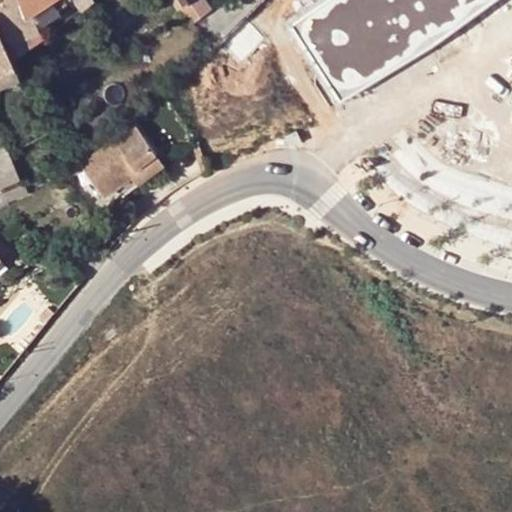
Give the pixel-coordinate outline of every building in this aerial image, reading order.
[(5,0),(0,0),(0,22),(2,28),(23,19),(14,0),(9,0),(6,2),(5,0)] [(26,15),(19,0),(5,0),(6,2),(9,0),(14,0),(23,19),(2,28),(10,43),(40,28),(31,12),(26,15)] [(48,0),(19,0),(26,15),(31,12),(48,0)] [(71,0),(80,10),(92,0),(91,0),(71,0)] [(91,0),(92,0),(103,16),(124,0),(91,0)] [(207,11),(198,0),(187,0),(185,2),(185,1),(178,6),(191,23),(207,11)] [(325,0),(291,24),(341,97),(435,39),(489,0),(325,0)] [(10,43),(6,45),(12,60),(45,37),(40,28),(10,43)] [(6,45),(0,33),(0,73),(15,66),(12,60),(6,45)] [(0,73),(0,85),(20,77),(15,66),(0,73)] [(177,150),(190,144),(192,143),(171,116),(159,125),(171,142),(177,150)] [(128,174),(155,154),(155,153),(142,136),(134,124),(79,164),(104,197),(130,176),(128,174)] [(142,136),(155,153),(171,142),(159,125),(142,136)] [(201,174),(207,172),(196,141),(192,143),(190,144),(201,174)] [(0,186),(0,187),(19,179),(4,145),(0,147),(0,186)] [(164,166),(155,154),(128,174),(130,176),(137,186),(164,166)] [(68,166),(61,170),(68,180),(79,172),(76,167),(68,166)] [(24,183),(1,193),(1,194),(6,204),(8,203),(7,202),(28,193),(24,183)]
